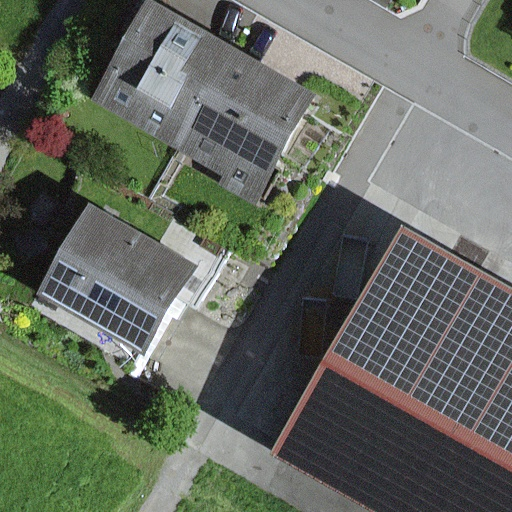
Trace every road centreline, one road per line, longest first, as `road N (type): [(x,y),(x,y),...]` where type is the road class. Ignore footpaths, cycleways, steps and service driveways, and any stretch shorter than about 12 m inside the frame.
road 1 (residential): [(204,441),(418,69)]
road 2 (residential): [(418,69),(303,0)]
